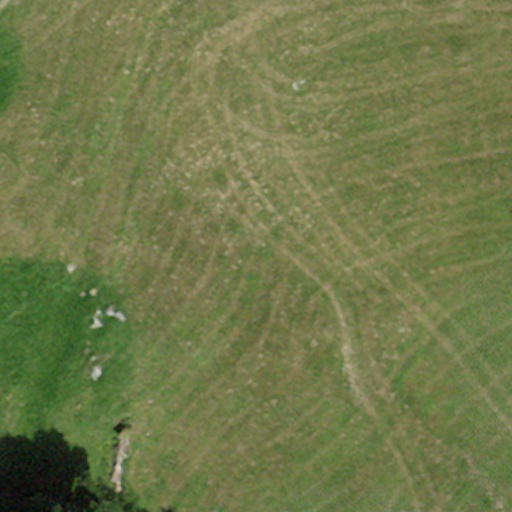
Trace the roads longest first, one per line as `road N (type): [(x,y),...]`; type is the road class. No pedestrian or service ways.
road 1 (track): [(11,511),(150,35),(178,6),(204,0)]
road 2 (track): [(316,0),(511,15)]
